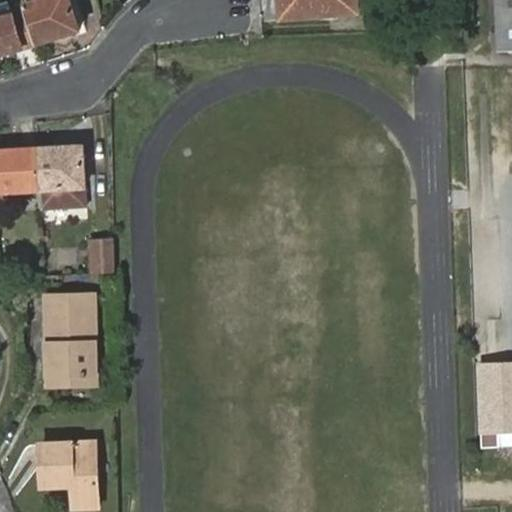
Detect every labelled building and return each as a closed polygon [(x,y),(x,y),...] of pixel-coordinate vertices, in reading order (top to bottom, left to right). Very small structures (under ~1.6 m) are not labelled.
[(70,0),(24,0),(22,1),(24,7),(34,39),(78,25),(70,0)] [(358,9),(357,0),(280,0),(281,9),(337,3),(338,11),(358,9)] [(511,0),(493,0),(496,46),(511,45),(511,0)] [(0,49),(34,39),(24,7),(0,14),(0,49)] [(36,146),(38,188),(39,204),(83,202),(82,187),(80,144),(36,146)] [(0,147),(0,189),(38,188),(36,146),(0,147)] [(90,272),(110,272),(110,242),(89,242),(90,272)] [(43,294),(45,374),(91,373),(90,292),(43,294)] [(511,361),(478,363),(480,433),(511,432),(511,361)] [(91,373),(45,374),(45,383),(91,381),(91,373)] [(95,439),(40,441),(42,482),(70,482),(70,503),(96,502),(95,439)]
